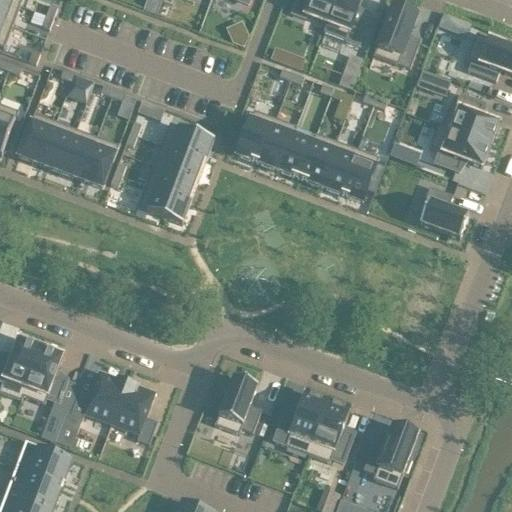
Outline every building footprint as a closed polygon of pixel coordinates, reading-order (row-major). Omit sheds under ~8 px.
[(0,0),(0,22),(13,27),(20,7),(0,0)] [(147,0),(144,11),(155,15),(160,0),(147,0)] [(298,0),(293,14),(305,19),(306,16),(327,24),(323,33),(324,34),(336,0),(298,0)] [(325,34),(321,46),(340,53),(344,41),(358,46),(369,17),(357,13),(362,0),(336,0),(324,34),(325,34)] [(50,6),(46,17),(54,20),(58,9),(50,6)] [(392,10),(374,57),(410,70),(421,42),(409,37),(416,19),(417,17),(415,16),(395,8),(393,8),(392,10)] [(450,18),(442,15),(438,26),(445,29),(450,18)] [(46,17),(42,28),(50,31),(54,20),(46,17)] [(0,22),(0,47),(4,49),(13,27),(0,22)] [(244,25),(227,32),(233,44),(245,49),(249,37),(244,25)] [(468,57),(467,59),(470,60),(472,61),(467,73),(496,84),(500,72),(511,76),(511,48),(509,47),(492,41),(490,40),(479,36),(476,35),(475,37),(476,37),(468,57)] [(275,49),(271,60),(301,72),(305,61),(275,49)] [(33,52),(29,63),(36,66),(41,55),(33,52)] [(351,57),(340,86),(352,91),(362,62),(351,57)] [(0,61),(0,69),(8,73),(11,65),(0,61)] [(11,65),(8,73),(20,77),(22,69),(11,65)] [(282,71),(280,78),(291,83),(293,75),(282,71)] [(63,72),(61,79),(72,83),(74,76),(63,72)] [(422,72),(416,88),(445,98),(451,82),(422,72)] [(293,75),(291,83),(302,87),(304,79),(293,75)] [(74,76),(72,83),(83,87),(85,80),(74,76)] [(323,86),(320,94),(331,98),(334,90),(323,86)] [(104,87),(101,94),(112,98),(115,91),(104,87)] [(334,90),(331,98),(342,102),(345,94),(334,90)] [(115,91),(112,98),(123,103),(126,96),(126,95),(115,91)] [(342,102),(336,118),(345,122),(354,98),(345,94),(342,102)] [(123,104),(118,117),(129,121),(137,100),(126,96),(123,103),(123,104)] [(365,97),(362,105),(373,109),(376,101),(365,97)] [(438,126),(491,147),(500,124),(480,117),(484,105),(461,97),(457,108),(451,106),(442,127),(438,126)] [(376,101),(373,109),(384,113),(387,105),(376,101)] [(0,105),(0,155),(2,157),(19,113),(0,105)] [(254,112),(237,156),(259,165),(276,120),(254,112)] [(34,115),(18,157),(41,165),(56,123),(34,115)] [(276,120),(259,165),(279,172),(296,128),(276,120)] [(15,122),(7,144),(14,147),(22,125),(15,122)] [(56,123),(41,165),(61,173),(77,131),(56,123)] [(134,124),(130,135),(137,138),(142,127),(134,124)] [(170,125),(161,147),(206,164),(214,141),(170,125)] [(438,126),(429,148),(440,153),(436,164),(459,173),(463,161),(483,169),(491,147),(438,126)] [(296,128),(279,172),(300,180),(316,136),(316,135),(312,144),(294,137),(297,128),(296,128)] [(77,131),(61,173),(81,181),(97,139),(77,131)] [(130,135),(126,146),(133,149),(137,138),(130,135)] [(316,136),(300,180),(320,188),(337,143),(316,136)] [(97,139),(81,181),(103,189),(119,147),(97,139)] [(337,143),(320,188),(340,196),(357,151),(337,143)] [(394,145),(390,157),(397,160),(402,148),(394,145)] [(161,147),(154,167),(198,184),(206,164),(161,147)] [(357,151),(340,196),(362,204),(367,191),(372,178),(379,159),(357,151)] [(119,164),(115,175),(122,178),(126,167),(119,164)] [(154,167),(146,187),(191,204),(198,184),(154,167)] [(115,175),(111,186),(118,189),(122,178),(115,175)] [(372,178),(367,191),(375,194),(380,181),(372,178)] [(146,187),(138,209),(182,226),(191,204),(146,187)] [(420,224),(420,226),(421,226),(458,240),(459,241),(460,239),(468,218),(469,218),(469,217),(469,216),(468,215),(468,216),(449,209),(453,197),(430,188),(425,200),(429,202),(428,202),(428,203),(420,224)] [(0,355),(0,381),(3,383),(0,390),(0,394),(21,402),(41,349),(19,340),(12,360),(0,355)] [(41,349),(21,402),(22,402),(23,398),(45,406),(47,400),(59,404),(68,381),(56,377),(63,357),(41,349)] [(79,394),(70,417),(82,421),(84,416),(112,426),(128,384),(99,373),(99,375),(91,398),(79,394)] [(215,426),(215,427),(216,427),(238,435),(238,436),(239,436),(240,435),(241,430),(253,435),(262,412),(250,407),(257,388),(258,388),(258,387),(256,386),(256,387),(235,378),(233,378),(233,379),(232,381),(229,380),(224,392),(228,393),(219,417),(218,417),(218,418),(215,426)] [(128,384),(112,426),(139,437),(137,442),(149,447),(158,424),(146,419),(155,396),(156,396),(156,395),(128,384)] [(286,409),(278,433),(289,437),(285,448),(307,456),(328,403),(306,394),(298,414),(286,409)] [(328,403),(307,456),(330,464),(331,460),(343,464),(354,435),(342,431),(350,411),(328,403)] [(66,415),(55,444),(72,450),(82,421),(70,417),(66,415)] [(374,443),(363,472),(375,476),(374,479),(374,478),(373,481),(376,482),(395,489),(398,490),(399,488),(398,488),(403,477),(404,474),(404,472),(408,473),(412,461),(409,460),(417,439),(418,436),(416,435),(396,428),(394,427),(393,429),(386,448),(374,443)] [(26,444),(16,470),(62,488),(72,461),(26,444)] [(16,470),(6,496),(48,511),(52,511),(62,488),(16,470)] [(48,511),(6,496),(0,511),(48,511)] [(206,511),(183,503),(179,511),(206,511)]
